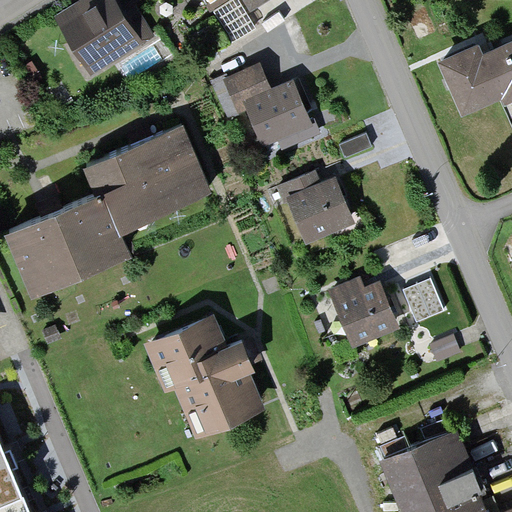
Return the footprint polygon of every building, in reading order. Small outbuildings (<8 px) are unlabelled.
[(85,0),(58,17),(90,68),(140,36),(116,0),(85,0)] [(116,0),(140,36),(148,31),(130,2),(132,0),(116,0)] [(481,40),(445,57),(467,105),(509,86),(511,92),(511,39),(486,51),(481,40)] [(235,106),(247,101),(271,90),(258,63),(223,79),(235,106)] [(271,90),(247,101),(266,143),(312,121),(293,80),(271,90)] [(104,185),(120,222),(208,186),(182,124),(94,160),(104,185)] [(365,133),(339,144),(344,156),(370,144),(365,133)] [(289,194),(319,182),(314,170),(280,183),(285,196),(289,194)] [(319,182),(289,194),(305,234),(352,216),(336,176),(319,182)] [(104,185),(6,225),(30,285),(129,245),(120,222),(104,185)] [(335,290),(354,342),(397,327),(380,282),(364,287),(361,281),(335,290)] [(212,313),(150,339),(168,384),(175,381),(196,432),(262,405),(246,367),(256,363),(245,335),(225,343),(212,313)] [(381,453),(405,511),(511,511),(508,511),(490,511),(478,482),(483,480),(458,420),(381,453)] [(32,511),(0,433),(0,511),(32,511)]
